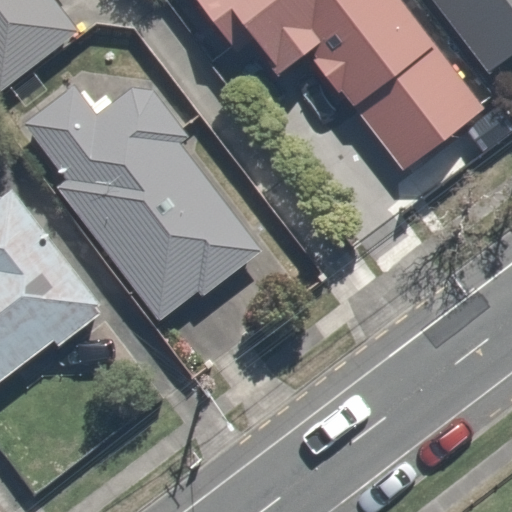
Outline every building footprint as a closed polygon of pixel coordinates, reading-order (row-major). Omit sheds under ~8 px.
[(0,0),(0,75),(81,21),(66,0),(0,0)] [(334,86),(394,163),(478,98),(401,0),(194,0),(228,43),(243,32),(275,73),(294,59),(322,95),(334,86)] [(511,0),(435,0),(485,66),(511,45),(511,0)] [(140,78),(102,105),(81,76),(13,125),(34,154),(149,316),(256,240),(140,78)] [(0,365),(90,303),(3,177),(0,179),(0,365)]
